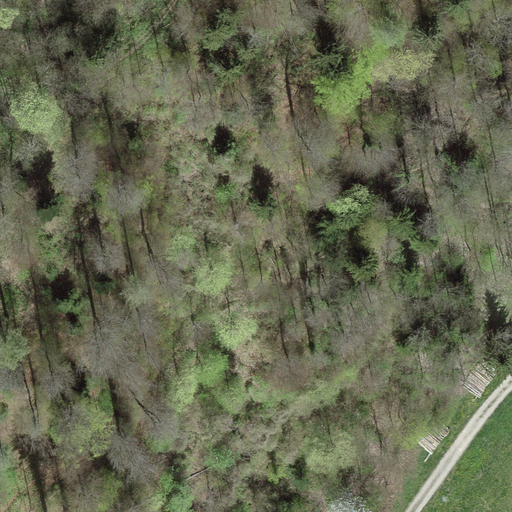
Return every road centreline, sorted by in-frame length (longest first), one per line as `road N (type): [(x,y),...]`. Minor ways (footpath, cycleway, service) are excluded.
road 1 (track): [(0,234),(18,218),(82,87),(148,32),(172,0)]
road 2 (track): [(399,511),(511,385)]
